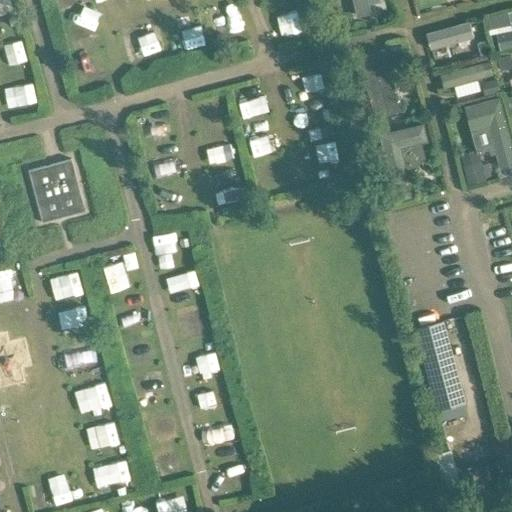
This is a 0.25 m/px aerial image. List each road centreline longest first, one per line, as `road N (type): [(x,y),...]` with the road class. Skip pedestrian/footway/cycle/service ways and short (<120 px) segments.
road 1 (unknown): [(98,109),(195,511)]
road 2 (unknown): [(408,39),(98,109)]
road 3 (unknown): [(252,511),(511,444)]
road 4 (unknown): [(408,39),(452,188),(471,195),(511,185)]
